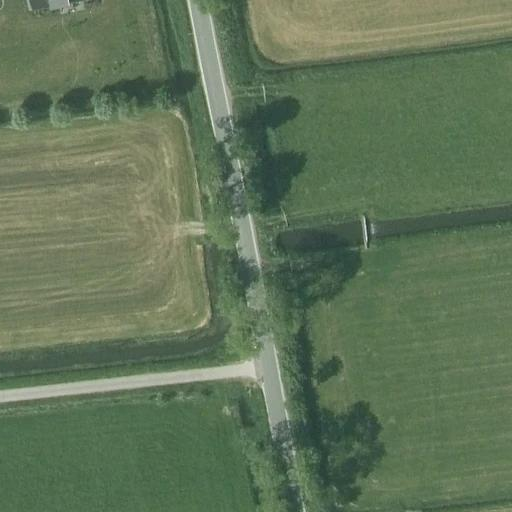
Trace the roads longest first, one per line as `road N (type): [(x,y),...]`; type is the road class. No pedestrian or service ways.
road 1 (unclassified): [(267,367),(195,0)]
road 2 (unclassified): [(0,396),(267,367)]
road 3 (unclassified): [(294,511),(267,367)]
